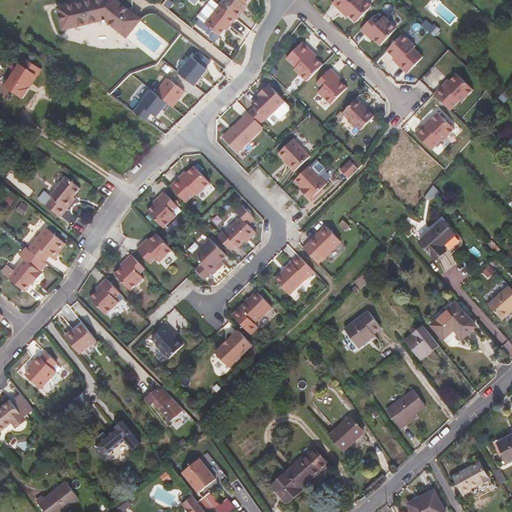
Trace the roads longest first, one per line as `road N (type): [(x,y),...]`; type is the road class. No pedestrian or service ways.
road 1 (track): [(196,417),(335,288),(278,231),(310,220),(365,165),(404,104)]
road 2 (residential): [(195,134),(278,231),(267,252),(207,306)]
road 3 (residential): [(511,376),(364,511)]
road 4 (residential): [(195,134),(127,196),(84,258)]
road 5 (residential): [(290,1),(263,42),(257,71),(195,134)]
road 6 (residential): [(290,1),(404,104)]
road 7 (unknown): [(127,196),(26,114)]
